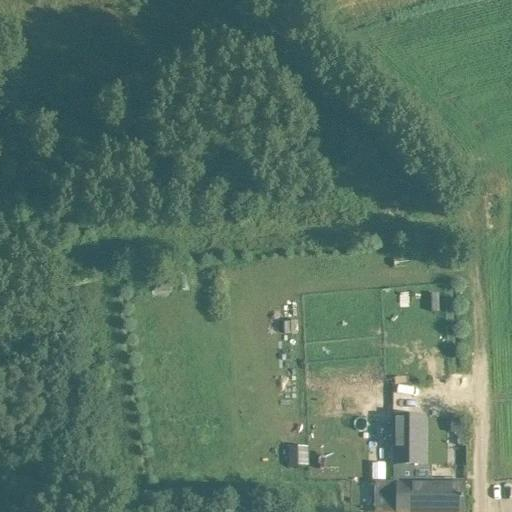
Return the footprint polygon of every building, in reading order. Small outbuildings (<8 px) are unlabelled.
[(509,278),(511,240),(488,239),(486,277),(509,278)] [(175,273),(158,275),(161,290),(177,288),(175,273)] [(511,310),(493,310),(491,358),(511,359),(511,310)] [(356,390),(339,391),(341,436),(358,436),(356,390)] [(466,435),(466,417),(452,417),(452,435),(466,435)] [(399,482),(379,482),(378,511),(463,511),(463,482),(418,482),(418,466),(431,466),(431,419),(398,419),(398,465),(399,465),(399,482)]
